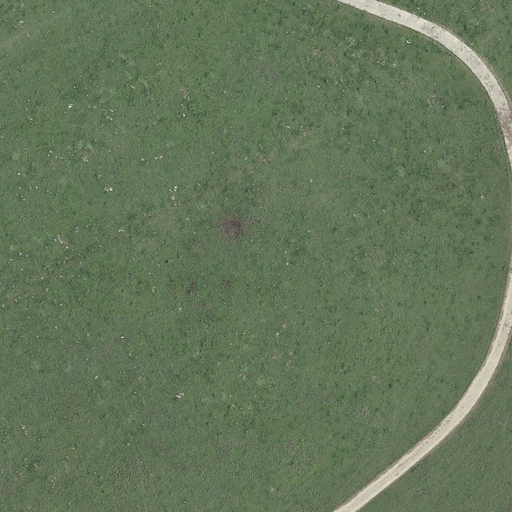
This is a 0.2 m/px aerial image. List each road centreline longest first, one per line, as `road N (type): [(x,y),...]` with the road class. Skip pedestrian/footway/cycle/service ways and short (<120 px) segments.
road 1 (track): [(341,511),(485,378),(511,294)]
road 2 (track): [(511,126),(499,85),(467,52),(424,24),(362,0)]
